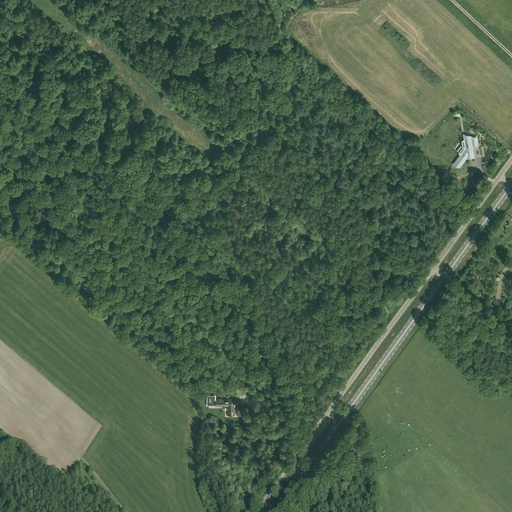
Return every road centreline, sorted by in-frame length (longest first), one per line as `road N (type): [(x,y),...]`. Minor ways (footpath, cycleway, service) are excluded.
road 1 (track): [(294,416),(272,338),(249,298),(0,66)]
road 2 (primary): [(276,510),(444,278)]
road 3 (unclassified): [(266,500),(431,270)]
